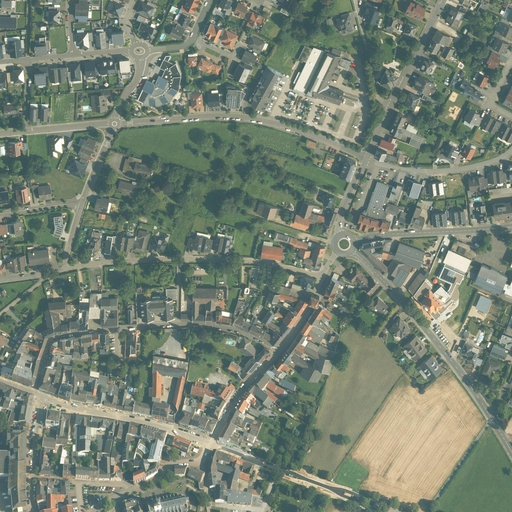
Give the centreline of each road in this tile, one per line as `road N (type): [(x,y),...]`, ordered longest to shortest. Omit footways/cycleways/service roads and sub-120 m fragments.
road 1 (residential): [(34,392),(53,336),(191,323),(243,332),(277,351)]
road 2 (residential): [(322,276),(273,263),(187,258),(65,268)]
road 3 (tertiary): [(351,249),(451,360),(490,417)]
road 4 (tertiary): [(211,444),(43,397)]
road 5 (residential): [(114,123),(269,121)]
road 6 (tertiary): [(494,229),(352,239)]
road 7 (tertiary): [(395,511),(276,468)]
road 8 (residential): [(395,168),(468,167),(511,149)]
